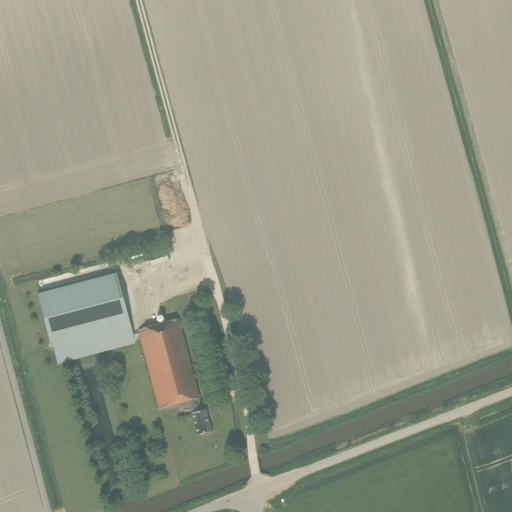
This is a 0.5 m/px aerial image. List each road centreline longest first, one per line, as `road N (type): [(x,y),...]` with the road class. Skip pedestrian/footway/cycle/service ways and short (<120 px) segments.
road 1 (unclassified): [(249,493),(511,393)]
road 2 (track): [(204,247),(138,0)]
road 3 (unclassified): [(47,511),(0,332)]
